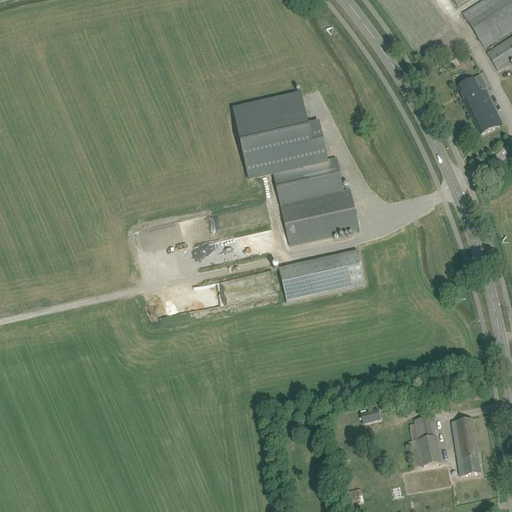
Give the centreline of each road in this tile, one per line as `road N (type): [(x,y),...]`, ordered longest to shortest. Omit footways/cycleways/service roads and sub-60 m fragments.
road 1 (secondary): [(511,423),(477,247),(455,187)]
road 2 (secondary): [(455,187),(405,83),(343,0)]
